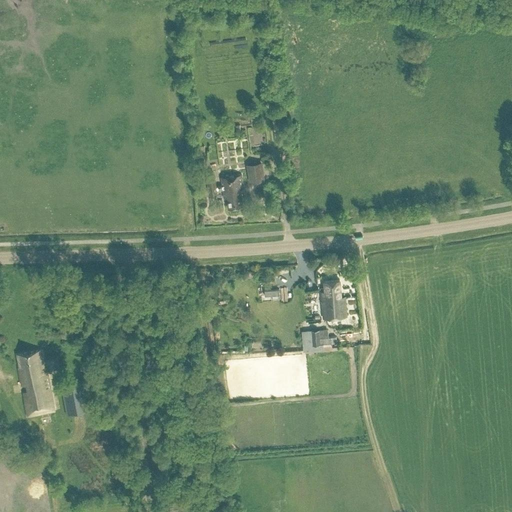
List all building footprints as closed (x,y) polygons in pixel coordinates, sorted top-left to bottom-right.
[(196,145),(197,157),(205,157),(205,145),(196,145)] [(247,163),(250,181),(264,179),(261,161),(247,163)] [(215,178),(207,179),(209,193),(216,192),(216,191),(217,190),(217,189),(221,189),(222,190),(223,195),(223,197),(226,197),(228,207),(243,205),(241,193),(242,193),(241,188),(243,188),(241,174),(220,177),(221,185),(219,185),(216,185),(215,178)] [(340,296),(339,279),(323,281),(324,292),(320,292),(323,319),(346,317),(344,296),(340,296)] [(308,299),(314,297),(312,290),(306,292),(308,299)] [(312,344),(323,343),(332,342),(332,336),(329,336),(328,328),(311,329),(312,344)] [(311,329),(302,330),(303,349),(303,350),(324,348),(323,347),(323,343),(312,344),(311,329)] [(45,368),(41,349),(17,354),(19,367),(18,367),(22,385),(25,384),(27,391),(23,392),(28,415),(54,410),(46,368),(45,368)] [(61,386),(66,416),(90,412),(84,382),(61,386)]
